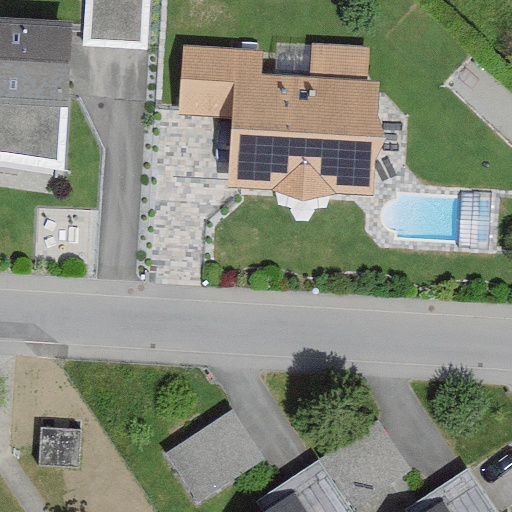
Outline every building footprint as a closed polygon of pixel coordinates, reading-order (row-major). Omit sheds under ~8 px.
[(141,52),(140,0),(81,0),(82,52),(141,52)] [(434,30),(416,15),(398,36),(417,51),(434,30)] [(0,27),(0,165),(53,172),(59,30),(0,27)] [(363,92),(365,56),(306,53),(305,87),(255,84),(256,59),(178,55),(175,125),(228,127),(224,195),(366,202),(372,93),(363,92)] [(259,464),(230,418),(167,458),(197,504),(259,464)] [(408,474),(374,427),(325,463),(358,509),(408,474)] [(80,467),(79,430),(38,431),(39,468),(80,467)] [(267,502),(272,511),(270,511),(339,511),(312,472),(267,502)] [(417,511),(418,511),(484,511),(463,480),(417,511)]
